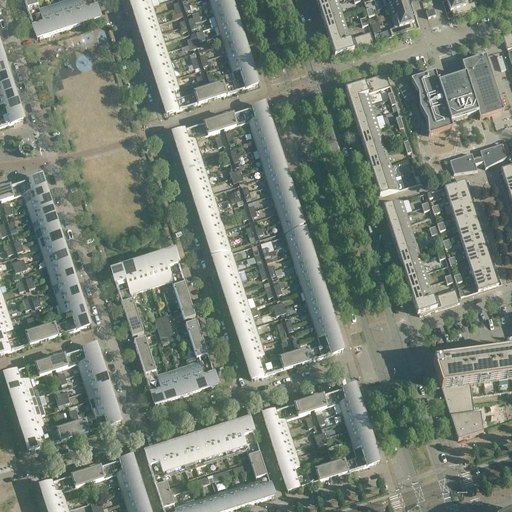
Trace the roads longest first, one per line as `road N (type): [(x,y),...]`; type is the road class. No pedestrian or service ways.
road 1 (residential): [(0,0),(140,435)]
road 2 (residential): [(243,402),(114,0)]
road 3 (tertiary): [(259,0),(376,361)]
road 4 (tertiary): [(396,337),(287,0)]
road 5 (tertiary): [(452,511),(405,366)]
road 6 (residential): [(0,480),(140,435)]
road 7 (residential): [(243,402),(376,361)]
road 8 (residential): [(411,472),(293,511)]
road 9 (residential): [(511,299),(396,337)]
